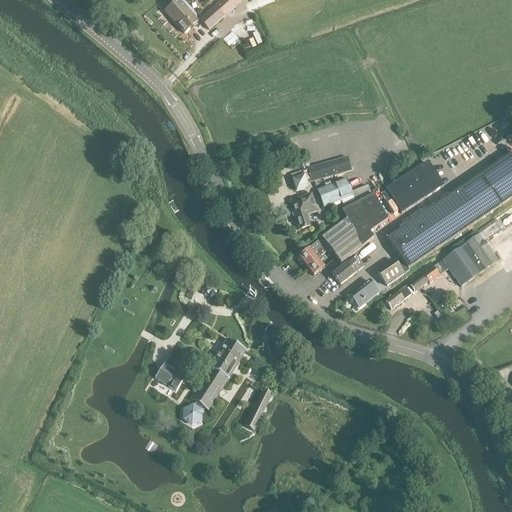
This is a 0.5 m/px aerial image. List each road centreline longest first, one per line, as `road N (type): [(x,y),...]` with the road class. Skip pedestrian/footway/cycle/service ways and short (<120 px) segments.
road 1 (tertiary): [(511,475),(490,417),(458,374),(303,306),(247,242),(166,92),(59,0)]
road 2 (unknown): [(316,315),(376,265),(384,235),(503,156)]
road 3 (unknown): [(496,304),(450,289),(431,293),(385,342)]
